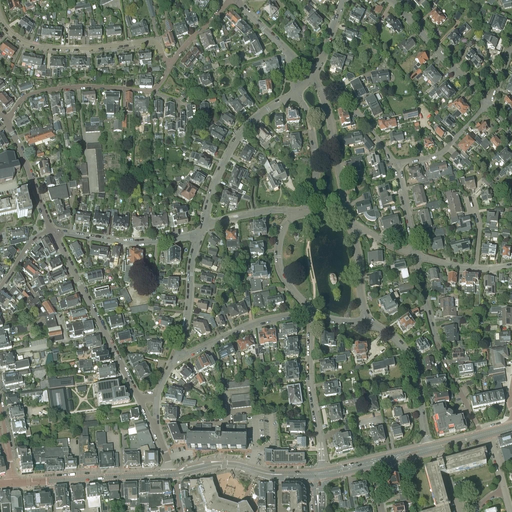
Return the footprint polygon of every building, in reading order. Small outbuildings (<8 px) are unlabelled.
[(21,9),(20,6),(18,6),(16,0),(11,1),(9,1),(9,2),(8,3),(10,12),(20,10),(19,9),(21,9)] [(36,2),(35,0),(27,0),(29,3),(24,4),(25,8),(27,13),(28,13),(27,11),(35,8),(33,4),(36,2)] [(155,17),(151,1),(150,0),(146,0),(151,18),(155,17)] [(197,0),(195,3),(196,4),(195,7),(199,10),(203,13),(209,4),(205,1),(203,0),(197,0)] [(421,6),(424,9),(428,4),(427,3),(425,1),(425,2),(422,0),(412,0),(419,7),(421,6)] [(511,0),(499,0),(499,1),(502,0),(503,6),(504,5),(504,9),(511,8),(511,4),(511,1),(511,0)] [(273,3),(271,6),(269,4),(263,9),(271,17),(277,11),(276,11),(279,9),(273,3)] [(383,9),(378,6),(375,13),(380,15),(383,9)] [(353,24),(354,21),(359,24),(365,13),(359,9),(357,12),(354,11),(352,15),(352,14),(350,19),(349,22),(353,24)] [(437,11),(436,10),(430,16),(432,18),(432,19),(432,20),(432,21),(432,22),(433,22),(433,23),(434,23),(435,23),(436,23),(439,26),(445,20),(447,18),(444,15),(442,16),(439,13),(441,11),(439,9),(437,11)] [(189,14),(188,11),(184,12),(186,18),(187,21),(186,22),(187,24),(188,24),(190,28),(194,27),(194,26),(198,24),(195,15),(194,12),(189,14)] [(294,21),(296,19),(292,14),(291,15),(287,11),(285,13),(283,15),(285,17),(288,15),(290,17),(290,16),(293,21),(294,21)] [(230,22),(236,16),(233,13),(232,12),(230,14),(229,14),(225,18),(226,18),(223,21),(225,23),(228,20),(230,22)] [(312,13),(310,15),(308,18),(310,20),(307,23),(314,31),(314,30),(316,32),(319,29),(318,27),(322,23),(312,13)] [(369,17),(377,23),(378,20),(372,14),(369,17)] [(393,19),(390,15),(385,20),(388,24),(388,25),(390,27),(394,32),(396,31),(399,34),(403,30),(400,27),(399,25),(398,23),(397,24),(396,22),(395,22),(393,20),(393,19),(392,19),(393,19)] [(492,28),(501,32),(506,20),(497,16),(497,17),(492,15),(491,19),(490,22),(488,26),(492,28)] [(236,16),(230,22),(227,25),(230,27),(231,26),(232,26),(233,25),(235,27),(241,20),(236,16)] [(23,31),(29,24),(26,22),(27,20),(24,19),(23,20),(18,27),(23,31)] [(169,32),(173,30),(170,21),(165,22),(169,32)] [(294,21),(293,21),(291,22),(288,24),(291,27),(285,31),(291,40),(294,38),(295,40),(299,37),(298,36),(300,34),(296,28),(298,27),(294,21)] [(30,22),(29,24),(23,31),(29,35),(34,28),(35,26),(30,22)] [(240,34),(247,26),(242,22),(236,28),(239,31),(238,32),(240,34)] [(94,23),(95,38),(101,38),(101,32),(103,32),(102,27),(100,28),(100,29),(97,29),(96,23),(94,23)] [(142,35),(141,35),(141,36),(148,34),(145,23),(138,25),(139,27),(140,27),(142,35)] [(113,25),(111,26),(109,26),(109,29),(106,29),(107,37),(114,36),(113,28),(113,25)] [(188,34),(185,25),(179,27),(174,29),(177,38),(178,38),(178,39),(182,37),(181,37),(182,37),(182,36),(188,34)] [(240,34),(238,35),(240,37),(241,35),(242,35),(245,37),(248,34),(249,35),(252,32),(251,31),(252,31),(247,26),(240,34)] [(455,46),(462,39),(459,36),(460,35),(461,35),(466,30),(462,26),(457,31),(456,32),(455,31),(448,38),(450,41),(451,42),(451,44),(452,45),(454,45),(455,46)] [(140,27),(139,27),(132,29),(130,29),(132,37),(134,37),(135,37),(141,35),(142,35),(140,27)] [(352,33),(345,31),(343,39),(342,42),(346,43),(347,40),(353,42),(355,43),(357,39),(362,41),(363,36),(361,35),(358,33),(353,30),(352,33)] [(205,35),(211,51),(214,50),(215,52),(219,50),(217,46),(215,46),(211,36),(213,35),(212,32),(210,33),(205,35)] [(482,40),(489,42),(487,46),(491,47),(490,48),(495,50),(498,41),(492,39),(493,36),(488,35),(489,34),(483,32),(482,36),(483,37),(482,40)] [(166,36),(166,38),(163,39),(166,47),(167,49),(171,48),(170,47),(175,46),(172,36),(169,37),(169,34),(166,36)] [(211,51),(205,35),(199,37),(206,53),(211,51)] [(253,47),(259,45),(255,36),(249,39),(248,38),(243,40),(241,41),(243,45),(244,44),(245,45),(249,43),(251,46),(252,45),(253,47)] [(415,46),(410,40),(406,44),(404,41),(398,47),(401,51),(403,48),(407,53),(415,46)] [(5,55),(10,48),(5,44),(0,51),(0,54),(1,55),(2,53),(5,55)] [(259,45),(253,47),(255,52),(252,53),(254,56),(256,55),(256,56),(258,55),(262,53),(263,52),(262,49),(261,49),(259,45)] [(10,48),(5,55),(3,59),(5,60),(8,57),(11,59),(16,52),(10,48)] [(189,54),(199,62),(200,61),(199,60),(202,56),(203,54),(201,49),(196,51),(193,49),(189,54)] [(479,50),(475,55),(472,52),(465,58),(468,61),(469,60),(472,63),(478,58),(481,55),(481,50),(479,50)] [(199,62),(189,54),(185,59),(194,67),(198,62),(199,63),(199,62)] [(343,58),(343,59),(334,57),(331,68),(330,70),(340,74),(344,64),(348,66),(350,60),(352,61),(353,57),(345,54),(344,58),(343,58)] [(413,68),(417,72),(409,78),(412,81),(415,78),(420,74),(422,73),(419,69),(418,69),(423,64),(424,65),(426,63),(425,62),(428,60),(422,54),(415,60),(419,64),(413,68)] [(27,67),(30,56),(29,56),(23,55),(21,64),(25,65),(25,66),(27,67)] [(30,56),(27,67),(34,68),(34,67),(36,58),(33,57),(30,56)] [(36,58),(34,67),(37,67),(36,71),(45,73),(45,70),(45,67),(41,66),(42,59),(36,58)] [(482,63),(478,58),(472,63),(477,69),(481,66),(480,65),(482,63)] [(194,67),(185,59),(179,66),(183,70),(184,67),(190,72),(192,69),(194,67)] [(264,73),(266,73),(267,74),(275,71),(276,73),(280,72),(279,70),(278,65),(279,63),(278,61),(277,61),(276,60),(264,64),(263,62),(261,62),(252,65),(253,69),(262,66),(263,69),(264,73)] [(203,73),(214,69),(219,68),(217,62),(211,64),(209,65),(201,68),(203,73)] [(424,74),(423,76),(425,78),(426,78),(428,81),(436,74),(436,73),(436,72),(435,71),(434,71),(431,68),(424,74)] [(371,73),(373,84),(390,81),(388,70),(371,73)] [(348,81),(355,78),(353,75),(347,73),(346,76),(348,81)] [(430,84),(432,87),(426,92),(428,95),(431,92),(436,88),(437,87),(435,85),(441,79),(439,76),(439,75),(438,74),(437,74),(436,74),(428,81),(431,84),(430,84)] [(139,79),(139,88),(151,88),(152,80),(152,77),(151,77),(147,77),(147,75),(140,75),(139,79)] [(213,88),(212,85),(211,82),(213,81),(212,79),(211,80),(210,78),(209,75),(199,79),(197,80),(199,85),(201,84),(203,89),(210,86),(211,89),(213,88)] [(361,85),(360,83),(359,80),(358,80),(350,84),(352,89),(361,85)] [(5,81),(0,85),(0,91),(5,87),(8,85),(5,81)] [(20,93),(32,89),(31,87),(34,86),(33,82),(30,83),(30,84),(18,88),(20,93)] [(271,87),(270,83),(266,83),(259,85),(260,90),(262,90),(263,94),(267,93),(267,95),(272,94),(271,87)] [(439,90),(436,88),(431,92),(434,95),(435,94),(440,99),(443,95),(444,96),(450,89),(446,84),(439,90)] [(363,90),(361,85),(352,89),(355,94),(363,90)] [(238,101),(245,110),(248,108),(250,108),(253,106),(244,94),(247,92),(245,90),(243,88),(241,87),(238,90),(240,93),(239,94),(241,98),(238,101)] [(365,89),(363,90),(355,94),(358,100),(367,96),(366,96),(368,95),(365,89)] [(450,89),(444,96),(442,99),(446,103),(448,101),(455,95),(455,93),(454,91),(452,91),(450,89)] [(106,106),(118,107),(118,101),(119,101),(119,95),(114,95),(114,92),(109,92),(109,95),(105,94),(105,100),(106,100),(106,101),(104,101),(104,106),(106,106)] [(6,110),(13,104),(9,100),(4,93),(1,96),(0,95),(0,102),(2,105),(6,110)] [(67,109),(66,109),(66,112),(70,112),(70,114),(72,114),(76,114),(76,108),(75,108),(73,93),(69,94),(71,106),(70,106),(70,109),(67,109)] [(122,112),(125,112),(129,112),(129,111),(130,111),(130,110),(130,105),(132,105),(132,94),(125,94),(125,109),(122,109),(122,112)] [(61,115),(62,118),(65,117),(64,115),(63,102),(60,102),(59,99),(60,99),(60,96),(59,96),(59,95),(55,96),(55,103),(56,103),(57,110),(59,110),(60,115),(61,115)] [(55,103),(55,96),(50,96),(53,116),(60,115),(59,110),(57,110),(56,103),(55,103)] [(368,107),(379,101),(376,96),(374,96),(365,101),(368,107)] [(134,97),(134,99),(134,108),(138,109),(138,113),(148,113),(148,99),(145,99),(145,97),(134,97)] [(43,105),(41,99),(33,101),(35,106),(37,106),(38,109),(41,109),(40,105),(43,105)] [(245,110),(238,101),(234,104),(231,100),(227,102),(226,100),(225,101),(223,99),(221,100),(223,102),(226,106),(229,105),(235,113),(235,112),(238,115),(241,113),(242,115),(246,112),(245,110)] [(35,106),(33,101),(33,100),(29,101),(31,111),(36,110),(35,110),(38,109),(37,106),(35,106)] [(464,104),(463,103),(461,100),(458,102),(457,102),(452,106),(454,109),(455,108),(457,111),(464,104)] [(379,101),(368,107),(371,113),(380,108),(381,107),(379,101)] [(464,104),(457,111),(451,116),(453,118),(455,116),(458,119),(462,115),(463,116),(466,113),(467,114),(470,111),(469,110),(469,109),(464,104)] [(208,105),(199,105),(200,118),(209,117),(208,105)] [(118,107),(106,106),(106,115),(105,115),(105,118),(110,118),(110,117),(113,117),(113,116),(117,116),(118,115),(118,112),(118,107)] [(340,121),(351,118),(350,117),(349,118),(347,114),(346,114),(345,111),(344,111),(343,108),(339,109),(340,112),(338,113),(340,121)] [(383,114),(380,108),(371,113),(374,118),(383,114)] [(292,111),(287,112),(286,112),(287,117),(286,118),(287,125),(294,124),(294,126),(299,125),(299,123),(300,122),(300,120),(298,119),(298,114),(296,113),(293,114),(292,111)] [(418,118),(417,111),(403,115),(404,121),(418,118)] [(186,117),(184,117),(184,114),(180,114),(180,121),(178,121),(176,123),(176,124),(176,131),(179,131),(179,133),(184,133),(184,125),(187,125),(186,117)] [(227,115),(225,118),(221,115),(218,120),(218,122),(222,125),(224,122),(231,127),(231,126),(232,127),(234,125),(234,124),(233,124),(235,120),(227,115)] [(445,124),(451,130),(455,124),(453,122),(455,120),(449,115),(447,118),(447,117),(442,122),(444,125),(445,124)] [(26,116),(14,121),(17,128),(23,126),(24,126),(26,126),(26,125),(30,123),(29,120),(28,121),(26,116)] [(285,126),(283,126),(282,117),(275,118),(277,128),(282,127),(283,133),(283,134),(286,133),(285,126)] [(354,122),(351,118),(340,121),(342,129),(351,127),(355,125),(354,122)] [(398,121),(395,121),(395,119),(384,122),(379,123),(379,124),(377,124),(378,127),(378,128),(380,127),(399,123),(398,121)] [(62,122),(53,124),(52,125),(54,132),(64,130),(62,122)] [(122,129),(122,122),(113,122),(114,132),(122,132),(122,129)] [(399,123),(380,127),(381,132),(384,131),(385,132),(390,131),(390,129),(397,127),(396,125),(399,124),(399,123)] [(478,134),(480,136),(488,129),(483,124),(481,126),(480,125),(476,128),(477,129),(475,130),(475,131),(473,133),(476,136),(478,134)] [(39,133),(41,141),(49,139),(50,140),(51,141),(52,141),(53,141),(54,140),(54,139),(55,138),(54,137),(51,126),(47,128),(47,129),(43,131),(41,127),(33,130),(34,133),(35,133),(37,133),(38,134),(39,133)] [(224,130),(223,132),(213,126),(208,135),(221,143),(224,138),(226,134),(227,132),(224,130)] [(441,138),(446,133),(440,127),(440,128),(438,126),(434,130),(436,132),(435,133),(441,138)] [(256,136),(259,139),(258,140),(262,144),(264,142),(265,142),(267,140),(268,141),(271,138),(270,137),(270,136),(263,129),(256,136)] [(35,133),(34,133),(23,137),(25,141),(26,140),(28,146),(29,146),(29,147),(30,147),(30,148),(31,148),(32,148),(33,147),(34,147),(34,146),(34,145),(34,144),(41,141),(39,133),(38,134),(37,133),(35,133)] [(284,144),(282,144),(282,147),(285,146),(285,147),(290,146),(291,145),(301,144),(301,142),(300,142),(299,135),(289,137),(289,133),(286,133),(283,134),(284,138),(288,137),(289,140),(290,140),(290,143),(284,144)] [(374,147),(369,141),(365,136),(362,137),(361,133),(348,136),(348,138),(343,139),(344,146),(359,143),(359,144),(363,143),(365,145),(364,145),(368,151),(374,147)] [(430,139),(430,137),(427,138),(427,140),(424,141),(426,148),(433,146),(431,139),(430,139)] [(483,143),(480,146),(485,151),(490,146),(492,148),(493,146),(496,149),(501,145),(495,138),(494,137),(491,139),(493,141),(491,142),(491,141),(489,143),(486,140),(483,143)] [(463,143),(471,150),(474,147),(472,146),(474,144),(468,138),(463,143)] [(206,156),(207,154),(212,156),(214,156),(217,149),(209,146),(210,145),(196,139),(195,142),(203,145),(202,146),(204,147),(202,152),(201,154),(206,156)] [(81,142),(69,144),(70,147),(70,150),(75,149),(74,148),(82,146),(81,142)] [(471,150),(463,143),(458,148),(462,151),(460,153),(461,154),(467,159),(469,157),(465,153),(467,152),(468,153),(471,150)] [(301,146),(301,144),(291,145),(292,154),(298,153),(297,151),(299,151),(300,150),(301,150),(300,146),(301,146)] [(243,153),(251,157),(253,154),(255,155),(256,153),(247,147),(243,153)] [(500,155),(498,153),(493,157),(498,163),(501,161),(504,165),(511,157),(511,156),(506,150),(500,155)] [(251,157),(243,153),(240,159),(248,163),(251,157)] [(472,164),(467,159),(461,154),(459,157),(455,153),(450,159),(453,162),(453,163),(457,167),(456,167),(458,170),(462,166),(460,165),(463,162),(469,168),(472,164)] [(14,177),(13,173),(19,172),(18,164),(16,165),(14,154),(0,157),(0,183),(13,181),(12,177),(14,177)] [(208,165),(209,162),(204,160),(204,159),(201,158),(202,156),(199,155),(196,161),(199,162),(198,165),(207,169),(207,168),(209,169),(210,165),(208,165)] [(374,167),(384,165),(383,161),(380,162),(378,157),(376,158),(375,156),(367,158),(368,162),(370,161),(372,168),(374,167)] [(353,159),(354,163),(354,164),(348,165),(351,177),(362,174),(359,163),(362,162),(361,157),(353,159)] [(267,161),(266,158),(262,166),(264,167),(270,178),(267,179),(269,183),(267,184),(269,187),(269,188),(270,191),(273,191),(278,189),(277,187),(280,185),(279,183),(268,161),(267,161)] [(274,158),(268,161),(279,183),(281,182),(281,181),(282,181),(283,182),(286,180),(286,179),(287,179),(280,166),(277,168),(275,165),(276,164),(275,162),(275,161),(274,158)] [(40,171),(49,169),(46,159),(41,160),(41,164),(38,165),(40,171)] [(440,178),(437,166),(437,164),(432,165),(432,167),(429,168),(430,173),(427,173),(429,180),(429,182),(430,184),(433,183),(432,180),(440,178)] [(446,164),(437,166),(440,178),(448,176),(449,178),(448,178),(450,183),(455,182),(454,178),(451,169),(447,170),(446,164)] [(374,167),(376,174),(373,174),(374,179),(382,177),(382,178),(386,177),(383,169),(385,168),(384,165),(374,167)] [(511,173),(511,166),(509,169),(507,167),(501,172),(504,175),(507,172),(509,173),(511,172),(511,173)] [(235,168),(232,175),(241,179),(244,172),(235,168)] [(424,178),(422,170),(419,171),(418,168),(409,171),(411,180),(416,179),(417,180),(424,178)] [(49,169),(40,171),(41,177),(50,175),(49,169)] [(185,181),(190,184),(192,185),(193,184),(195,185),(195,184),(199,187),(201,184),(202,184),(204,180),(205,178),(201,175),(200,177),(195,174),(192,177),(190,179),(187,177),(185,180),(185,181)] [(233,176),(229,184),(232,186),(231,189),(233,190),(237,192),(236,193),(237,193),(245,196),(246,193),(238,190),(240,184),(239,184),(241,179),(232,175),(233,176)] [(56,177),(53,178),(44,180),(46,188),(54,186),(53,180),(55,179),(55,180),(58,180),(59,183),(60,188),(65,187),(64,182),(61,183),(60,179),(61,179),(60,176),(56,177)] [(466,189),(470,188),(470,190),(476,188),(473,179),(465,181),(464,178),(460,179),(462,187),(461,185),(465,184),(466,189)] [(196,192),(188,187),(187,188),(180,184),(178,187),(182,190),(178,196),(181,197),(189,202),(191,199),(192,200),(193,198),(192,197),(196,192)] [(380,198),(386,196),(385,194),(391,192),(389,186),(385,187),(384,184),(377,186),(378,189),(380,198)] [(504,196),(510,190),(506,186),(499,192),(504,196)] [(68,198),(66,187),(47,191),(51,202),(68,200),(68,198)] [(414,198),(424,196),(422,187),(412,189),(414,198)] [(232,193),(232,191),(225,188),(220,205),(221,205),(221,207),(224,208),(225,206),(227,207),(229,203),(232,193)] [(236,193),(232,191),(232,193),(229,203),(237,205),(239,198),(234,197),(234,195),(236,195),(237,193),(236,193)] [(450,206),(460,204),(457,194),(455,194),(454,191),(451,192),(444,193),(445,197),(448,197),(450,206)] [(490,195),(492,195),(491,192),(480,194),(483,203),(492,201),(490,195)] [(0,216),(17,213),(18,219),(31,216),(27,197),(26,197),(25,195),(27,195),(26,193),(13,196),(14,201),(0,204),(0,216)] [(376,219),(374,212),(374,210),(371,211),(371,210),(371,209),(371,208),(371,206),(371,205),(370,205),(370,204),(372,204),(370,195),(369,193),(363,195),(365,203),(356,205),(358,214),(363,213),(364,214),(367,214),(367,215),(367,216),(368,216),(368,217),(369,217),(369,218),(370,218),(371,218),(372,218),(373,218),(374,218),(375,220),(376,220),(376,219)] [(387,199),(386,196),(380,198),(382,207),(383,210),(387,209),(390,208),(389,205),(394,204),(392,198),(387,199)] [(426,204),(424,196),(414,198),(416,207),(426,204)] [(501,206),(504,202),(508,199),(505,196),(498,202),(501,206)] [(56,211),(63,208),(60,202),(53,203),(56,211)] [(460,204),(450,206),(452,216),(450,216),(451,220),(458,218),(457,215),(464,213),(463,209),(461,209),(460,204)] [(172,220),(185,217),(185,214),(186,214),(185,209),(179,210),(179,207),(178,207),(177,205),(173,205),(174,207),(171,208),(171,211),(173,211),(176,210),(177,218),(172,219),(172,220)] [(64,213),(63,208),(56,211),(58,217),(57,218),(58,222),(70,218),(69,216),(70,216),(69,211),(64,213)] [(83,211),(83,214),(81,223),(89,225),(90,216),(85,215),(86,211),(85,211),(86,208),(84,208),(83,211)] [(391,208),(390,208),(387,209),(389,218),(392,228),(400,226),(399,226),(401,225),(400,221),(398,221),(397,216),(397,217),(393,218),(391,208)] [(100,228),(101,217),(98,216),(98,214),(98,211),(95,210),(94,213),(93,225),(96,225),(96,226),(96,228),(100,228)] [(101,217),(100,228),(104,229),(104,227),(107,227),(109,216),(111,217),(112,211),(107,210),(106,215),(105,217),(101,217)] [(143,219),(139,220),(140,231),(144,231),(144,229),(147,229),(147,217),(149,217),(149,210),(146,210),(146,213),(143,213),(144,217),(143,217),(143,219)] [(428,211),(418,213),(420,221),(430,219),(433,218),(431,213),(428,214),(428,211)] [(159,218),(160,230),(164,229),(164,227),(167,227),(166,215),(165,215),(165,212),(162,212),(163,215),(162,215),(163,218),(159,218)] [(488,220),(498,220),(498,213),(489,212),(488,220)] [(120,230),(121,220),(117,219),(117,214),(117,213),(114,213),(114,214),(112,228),(115,229),(116,230),(119,231),(119,230),(120,230)] [(160,230),(159,218),(155,218),(154,216),(154,213),(151,214),(151,216),(152,228),(155,228),(156,228),(156,230),(160,230)] [(76,214),(75,222),(81,223),(83,214),(81,214),(81,215),(76,214)] [(121,220),(120,230),(120,231),(123,231),(124,229),(127,230),(128,218),(128,214),(125,214),(125,218),(124,220),(121,220)] [(185,218),(185,217),(172,220),(173,223),(174,227),(177,227),(187,226),(185,218)] [(392,228),(389,218),(381,220),(382,220),(380,221),(381,227),(383,227),(384,230),(392,228)] [(430,219),(420,221),(422,230),(432,227),(430,219)] [(468,219),(464,220),(459,221),(460,228),(457,228),(458,234),(471,230),(468,219)] [(498,220),(488,220),(488,223),(486,223),(486,227),(485,227),(485,232),(489,232),(490,230),(498,231),(498,228),(496,228),(496,224),(497,224),(498,220)] [(262,236),(266,236),(267,235),(267,231),(266,231),(265,225),(266,225),(266,223),(265,222),(263,222),(262,223),(251,224),(252,231),(254,231),(255,238),(260,238),(260,235),(262,235),(262,236)] [(25,239),(25,238),(26,238),(27,238),(28,230),(25,230),(24,229),(20,230),(11,231),(11,229),(6,230),(10,247),(10,246),(10,247),(26,243),(25,243),(25,239)] [(434,231),(436,239),(430,241),(433,251),(443,249),(440,238),(440,239),(439,237),(444,236),(443,229),(437,230),(434,231)] [(227,247),(234,247),(233,241),(236,241),(236,232),(232,232),(232,234),(226,234),(227,241),(227,247)] [(217,250),(217,249),(215,247),(221,240),(218,235),(214,239),(212,238),(208,243),(211,245),(210,250),(208,255),(216,257),(217,252),(217,251),(217,250)] [(47,248),(42,250),(46,259),(50,257),(50,256),(56,253),(51,245),(49,239),(48,239),(47,239),(44,240),(47,248)] [(459,243),(462,252),(465,251),(465,252),(470,251),(469,247),(470,246),(469,240),(459,243)] [(462,252),(459,243),(450,245),(451,251),(453,250),(454,255),(459,254),(459,253),(462,252)] [(79,244),(78,244),(77,244),(69,248),(72,254),(81,250),(80,248),(81,247),(81,246),(80,244),(79,244)] [(259,256),(259,257),(263,256),(264,255),(263,250),(264,250),(265,248),(264,245),(263,244),(250,246),(251,259),(257,258),(256,256),(259,256)] [(503,249),(502,259),(509,260),(509,259),(511,259),(511,255),(510,255),(510,250),(506,249),(507,244),(503,244),(502,249),(503,249)] [(4,253),(12,258),(15,253),(8,248),(7,251),(3,248),(0,248),(0,252),(3,252),(4,253)] [(31,255),(29,256),(36,263),(38,260),(39,261),(44,256),(42,255),(43,254),(42,253),(42,252),(41,251),(42,251),(39,248),(37,248),(30,255),(31,255)] [(98,258),(99,249),(90,248),(89,257),(98,258)] [(99,249),(98,258),(106,259),(108,250),(99,249)] [(111,266),(112,264),(113,265),(114,259),(118,260),(119,255),(121,255),(121,251),(119,251),(119,250),(113,249),(111,259),(110,258),(109,264),(109,266),(111,266)] [(81,250),(72,254),(76,260),(77,262),(80,260),(80,258),(84,256),(81,250)] [(127,267),(132,266),(137,266),(137,268),(142,268),(142,254),(137,254),(137,252),(129,252),(129,260),(127,260),(127,262),(127,267)] [(12,258),(4,253),(3,255),(4,255),(2,258),(9,263),(12,258)] [(368,259),(369,264),(382,263),(381,253),(369,254),(369,259),(368,259)] [(202,265),(211,269),(211,270),(216,272),(217,268),(215,267),(217,262),(221,264),(222,261),(212,257),(211,262),(204,259),(202,265)] [(48,264),(48,265),(52,272),(62,267),(58,259),(48,264)] [(403,280),(409,278),(406,266),(405,266),(404,261),(393,264),(394,266),(390,267),(391,273),(401,271),(402,279),(403,280)] [(24,266),(38,278),(41,277),(38,274),(39,274),(37,272),(38,271),(27,262),(24,266)] [(250,280),(252,293),(262,291),(260,279),(269,278),(270,277),(269,273),(266,273),(265,267),(264,267),(263,265),(263,264),(261,265),(256,266),(257,267),(247,268),(248,272),(247,272),(248,276),(253,275),(254,280),(250,280)] [(38,278),(24,266),(21,269),(25,273),(32,278),(33,280),(38,278)] [(125,272),(125,273),(123,282),(129,284),(132,270),(132,266),(127,267),(125,267),(125,272)] [(48,281),(65,273),(63,269),(46,277),(48,281)] [(437,270),(433,271),(434,278),(436,277),(436,278),(439,278),(439,280),(440,283),(443,283),(442,274),(438,275),(437,270)] [(87,280),(104,276),(103,271),(86,274),(86,275),(84,275),(85,279),(87,279),(87,280)] [(434,278),(433,271),(428,272),(429,282),(435,281),(436,284),(440,283),(439,280),(439,278),(436,278),(436,277),(434,278)] [(65,273),(48,281),(46,281),(47,285),(49,284),(62,279),(67,277),(65,273)] [(369,277),(370,288),(379,287),(378,278),(381,278),(381,273),(373,273),(374,276),(369,277)] [(202,275),(201,281),(211,284),(213,278),(215,278),(216,277),(206,274),(206,275),(202,275)] [(22,287),(25,285),(19,276),(18,275),(16,276),(16,278),(16,279),(13,281),(13,283),(16,288),(19,287),(19,288),(22,287)] [(448,284),(451,284),(451,287),(455,287),(455,285),(456,285),(456,275),(449,275),(448,284)] [(105,281),(104,276),(87,280),(88,285),(105,281)] [(468,276),(463,276),(463,281),(461,281),(461,282),(460,282),(459,285),(461,285),(461,286),(464,286),(464,294),(475,294),(475,285),(479,285),(479,281),(478,281),(478,276),(473,276),(473,277),(468,277),(468,276)] [(487,295),(489,295),(495,295),(495,278),(485,278),(485,289),(487,289),(487,295)] [(37,288),(44,284),(41,279),(34,282),(37,288)] [(177,281),(162,281),(162,285),(168,286),(168,290),(172,291),(172,293),(177,293),(177,281)] [(58,292),(71,288),(70,286),(71,285),(70,282),(69,283),(63,285),(56,287),(58,292)] [(440,283),(436,284),(432,284),(432,295),(443,295),(446,295),(445,292),(445,289),(443,289),(443,287),(440,287),(440,283)] [(398,287),(400,292),(399,292),(400,295),(414,291),(413,284),(398,287)] [(202,289),(201,295),(211,297),(211,294),(214,295),(215,287),(209,286),(209,290),(202,289)] [(26,300),(22,295),(18,291),(14,287),(7,293),(20,305),(23,303),(29,311),(34,310),(28,302),(26,303),(25,302),(26,300)] [(95,296),(95,295),(107,292),(115,289),(115,287),(107,288),(107,287),(96,290),(96,289),(93,289),(94,290),(92,291),(93,294),(94,294),(94,296),(95,296)] [(71,288),(58,292),(59,297),(66,295),(73,293),(74,292),(73,289),(71,289),(71,288)] [(269,291),(262,292),(265,307),(268,306),(268,307),(279,305),(280,306),(283,305),(283,304),(284,304),(282,297),(273,299),(273,298),(271,299),(271,300),(270,300),(269,296),(269,291)] [(15,303),(12,300),(1,292),(0,293),(0,297),(5,301),(4,302),(9,305),(12,308),(15,303)] [(23,293),(22,295),(26,300),(30,297),(25,292),(23,293)] [(265,307),(262,292),(252,294),(255,310),(265,308),(265,307)] [(399,298),(398,297),(396,293),(391,295),(392,297),(384,301),(383,299),(378,301),(379,303),(378,303),(381,309),(383,308),(386,315),(388,314),(389,317),(398,313),(397,310),(398,309),(395,304),(394,304),(393,303),(396,301),(395,299),(399,298)] [(443,309),(453,308),(453,300),(458,299),(458,295),(450,295),(450,300),(438,300),(439,304),(440,304),(440,309),(443,309)] [(60,306),(79,301),(78,296),(65,300),(65,302),(62,303),(59,304),(60,306)] [(164,302),(163,306),(174,307),(175,306),(176,304),(174,302),(175,299),(165,298),(165,296),(161,296),(160,302),(164,302)] [(31,297),(26,300),(25,302),(26,303),(28,302),(34,310),(36,319),(44,317),(44,318),(49,316),(42,305),(41,305),(39,302),(38,299),(37,298),(33,301),(31,297)] [(250,304),(249,297),(244,299),(245,303),(244,304),(236,307),(239,316),(240,317),(248,314),(245,307),(250,304)] [(212,301),(205,300),(204,303),(199,302),(198,310),(207,311),(207,308),(211,309),(212,301)] [(79,301),(60,306),(61,310),(67,308),(67,309),(80,306),(79,301)] [(5,311),(7,308),(9,305),(4,302),(2,304),(3,305),(0,308),(5,311)] [(50,302),(42,305),(49,316),(53,315),(57,314),(52,305),(51,304),(50,302)] [(122,305),(116,306),(102,309),(103,314),(117,311),(117,310),(123,309),(122,305)] [(239,316),(236,307),(236,305),(226,309),(225,305),(220,307),(223,313),(229,311),(232,319),(239,316)] [(502,318),(511,317),(511,315),(511,313),(511,312),(511,309),(508,309),(508,306),(498,306),(499,308),(492,308),(492,312),(491,312),(491,313),(498,313),(502,312),(502,318)] [(456,308),(453,308),(443,309),(443,318),(453,318),(453,321),(459,321),(461,321),(461,317),(456,317),(456,308)] [(71,317),(86,314),(84,309),(70,313),(71,317)] [(223,313),(217,316),(218,320),(216,321),(219,329),(225,327),(223,323),(227,321),(223,313)] [(71,317),(69,318),(70,323),(72,322),(73,322),(87,319),(86,314),(71,317)] [(198,333),(212,316),(204,314),(203,321),(202,322),(195,321),(194,329),(194,330),(198,333)] [(49,316),(44,318),(46,324),(55,321),(53,315),(49,316)] [(128,318),(124,319),(123,315),(119,316),(108,318),(108,319),(107,319),(107,320),(107,323),(108,323),(109,323),(111,330),(122,327),(122,329),(126,328),(125,324),(124,323),(128,322),(128,318)] [(212,316),(198,333),(202,336),(203,336),(210,333),(207,327),(209,325),(211,324),(213,329),(217,328),(214,323),(212,316)] [(403,333),(411,328),(411,329),(415,326),(408,316),(397,324),(403,333)] [(7,327),(8,329),(9,333),(5,334),(6,338),(12,337),(47,330),(46,324),(44,318),(44,317),(36,319),(25,322),(25,323),(11,326),(7,327)] [(162,318),(162,317),(159,317),(158,320),(161,321),(160,326),(166,328),(165,330),(169,331),(172,320),(162,318)] [(511,317),(502,318),(499,319),(499,321),(502,321),(502,327),(511,326),(511,317)] [(55,321),(46,324),(47,330),(57,328),(55,321)] [(459,321),(453,321),(453,327),(445,327),(445,336),(446,336),(457,335),(456,328),(459,328),(459,321)] [(82,334),(81,325),(80,323),(65,326),(66,330),(68,329),(69,332),(73,332),(74,335),(73,335),(72,336),(73,338),(74,338),(83,337),(82,334)] [(91,323),(81,325),(82,334),(93,332),(91,323)] [(279,340),(280,340),(282,340),(282,338),(288,337),(288,336),(297,335),(296,331),(298,331),(299,330),(299,327),(298,327),(298,326),(296,326),(283,328),(283,330),(278,331),(279,340)] [(8,329),(4,330),(4,331),(0,331),(0,339),(6,338),(5,334),(9,333),(8,329)] [(133,336),(136,336),(136,333),(132,334),(131,330),(128,331),(128,332),(117,335),(115,336),(116,339),(118,339),(118,340),(133,336)] [(270,332),(267,333),(269,346),(273,345),(273,348),(277,347),(276,343),(277,343),(275,331),(273,332),(272,331),(271,331),(270,332)] [(61,332),(48,334),(50,343),(62,341),(61,332)] [(269,346),(267,333),(267,332),(262,332),(262,333),(260,333),(259,334),(261,345),(258,346),(258,349),(259,355),(263,355),(262,349),(264,349),(264,348),(269,347),(269,346)] [(424,339),(417,343),(416,345),(417,346),(414,348),(418,353),(420,352),(421,353),(423,353),(430,349),(427,344),(427,343),(429,342),(427,339),(430,338),(428,332),(422,336),(424,339)] [(133,336),(118,340),(119,345),(130,342),(131,344),(134,343),(133,339),(142,336),(142,334),(139,335),(136,336),(133,336)] [(496,341),(495,341),(495,347),(503,346),(503,343),(510,343),(510,334),(496,334),(496,341)] [(329,336),(329,335),(322,335),(322,346),(329,346),(329,347),(335,347),(335,343),(333,343),(333,336),(329,336)] [(457,335),(446,336),(447,344),(458,343),(459,343),(460,350),(466,350),(466,346),(462,346),(462,342),(458,342),(458,335),(457,335)] [(82,344),(99,341),(98,336),(90,337),(90,338),(84,339),(85,340),(82,341),(82,344)] [(6,338),(0,339),(0,346),(1,347),(10,345),(11,345),(11,343),(13,342),(12,337),(6,338)] [(244,340),(249,352),(253,350),(252,348),(255,346),(251,337),(247,339),(246,339),(245,339),(244,340)] [(249,352),(244,340),(243,340),(242,340),(241,341),(237,343),(242,352),(244,351),(245,353),(249,352)] [(284,350),(299,349),(299,344),(298,344),(297,340),(285,341),(283,341),(284,350)] [(150,343),(147,343),(147,347),(148,347),(147,351),(147,354),(147,355),(149,355),(159,355),(159,350),(161,350),(161,345),(160,345),(160,343),(154,342),(154,343),(150,343)] [(356,354),(357,361),(357,364),(362,363),(362,362),(363,362),(363,360),(366,360),(366,356),(367,354),(366,345),(360,346),(359,344),(357,344),(355,346),(352,347),(353,351),(353,352),(354,351),(354,354),(356,354)] [(11,349),(10,345),(1,347),(0,346),(0,351),(1,351),(1,353),(5,353),(5,350),(8,350),(8,349),(11,349)] [(231,345),(224,349),(228,357),(230,360),(231,366),(234,366),(233,363),(234,362),(232,356),(235,354),(231,345)] [(506,383),(504,373),(504,369),(505,369),(503,359),(508,359),(506,348),(490,351),(493,367),(487,368),(489,376),(492,375),(496,392),(502,391),(501,384),(506,383)] [(93,358),(107,355),(107,353),(106,353),(105,349),(101,350),(95,351),(91,351),(92,356),(93,358)] [(228,357),(224,349),(220,351),(221,353),(219,354),(221,359),(220,360),(222,369),(223,369),(225,369),(223,363),(229,361),(228,358),(228,357)] [(284,350),(284,354),(284,358),(281,358),(282,362),(287,362),(287,358),(299,357),(298,354),(300,353),(299,349),(284,350)] [(467,356),(463,356),(463,351),(453,352),(453,360),(460,359),(460,363),(469,362),(469,358),(467,358),(467,356)] [(336,365),(334,366),(333,364),(346,362),(346,358),(350,358),(349,352),(343,353),(344,356),(336,357),(336,360),(335,360),(335,359),(328,361),(328,362),(325,362),(325,363),(320,364),(321,368),(320,368),(320,373),(334,371),(337,371),(336,365)] [(29,369),(27,362),(17,365),(15,355),(12,356),(12,354),(0,356),(0,368),(0,370),(5,368),(6,371),(10,371),(15,370),(15,372),(29,369)] [(108,357),(107,355),(93,358),(93,360),(95,359),(96,364),(99,363),(110,362),(109,357),(108,357)] [(140,367),(138,362),(143,360),(142,356),(136,355),(127,356),(130,362),(130,361),(133,368),(134,370),(137,376),(138,376),(141,381),(144,379),(144,378),(149,375),(148,372),(149,371),(148,367),(146,368),(144,365),(140,367)] [(202,359),(208,371),(211,370),(210,369),(216,366),(212,358),(210,359),(209,357),(206,358),(202,359)] [(427,373),(435,371),(433,358),(425,360),(427,373)] [(208,371),(202,359),(198,361),(198,362),(194,364),(196,367),(195,367),(198,374),(203,371),(204,373),(208,371)] [(374,372),(387,370),(388,370),(387,368),(395,366),(393,360),(386,361),(386,362),(372,365),(374,372)] [(79,362),(78,362),(79,370),(82,369),(83,374),(93,372),(92,367),(87,368),(85,361),(79,362)] [(467,366),(468,371),(467,372),(464,372),(464,374),(464,377),(468,376),(474,375),(476,375),(475,368),(487,366),(486,362),(474,363),(475,367),(472,367),(472,365),(467,366)] [(285,374),(298,372),(298,370),(300,370),(299,365),(296,365),(296,364),(293,364),(284,365),(281,366),(282,369),(285,369),(285,374)] [(464,374),(464,372),(467,372),(468,371),(467,366),(464,366),(463,364),(458,365),(459,367),(458,367),(456,368),(456,371),(459,371),(459,377),(464,377),(464,374)] [(35,381),(44,379),(48,379),(50,378),(49,367),(33,370),(35,381)] [(180,376),(184,379),(183,380),(186,382),(188,385),(195,377),(186,369),(183,372),(183,373),(180,376)] [(3,383),(20,379),(20,377),(30,376),(29,371),(16,373),(13,373),(7,374),(8,376),(2,377),(3,383)] [(298,372),(285,374),(284,374),(284,378),(283,379),(283,384),(287,383),(286,383),(295,382),(295,381),(299,381),(299,377),(298,372)] [(200,386),(205,383),(201,375),(196,377),(200,386)] [(446,385),(445,377),(434,379),(433,378),(431,378),(431,380),(426,381),(428,388),(430,388),(431,390),(435,390),(436,389),(435,387),(446,385)] [(56,378),(50,378),(48,379),(48,381),(49,389),(73,387),(72,379),(56,380),(56,378)] [(21,379),(20,379),(3,383),(4,388),(5,388),(6,390),(9,389),(10,391),(14,391),(14,390),(17,389),(17,386),(16,387),(16,386),(22,384),(21,379)] [(48,379),(44,379),(44,382),(39,383),(40,388),(32,389),(32,391),(37,390),(37,391),(41,391),(49,389),(48,381),(48,379)] [(177,386),(177,390),(176,390),(176,391),(170,390),(169,396),(167,396),(167,400),(171,401),(171,403),(181,405),(181,404),(183,405),(182,407),(195,409),(196,403),(185,401),(185,402),(182,402),(182,397),(183,397),(184,393),(181,392),(181,391),(184,386),(178,383),(177,385),(177,386)] [(333,384),(324,386),(325,392),(324,393),(324,396),(326,396),(326,397),(337,395),(336,391),(338,390),(337,388),(340,387),(340,383),(333,385),(333,384)] [(112,405),(129,403),(128,396),(126,396),(125,389),(118,390),(117,384),(96,387),(97,399),(101,398),(102,406),(111,404),(112,405)] [(299,387),(282,390),(280,390),(281,393),(288,392),(290,407),(302,405),(301,403),(302,402),(302,401),(302,400),(301,400),(300,393),(301,392),(301,391),(300,390),(299,390),(299,387)] [(41,391),(37,391),(19,394),(20,395),(10,396),(5,396),(6,401),(21,399),(20,398),(26,397),(26,398),(32,397),(42,396),(41,392),(41,391)] [(33,405),(48,403),(47,391),(41,392),(42,396),(32,397),(33,405)] [(385,394),(386,395),(386,397),(389,396),(391,403),(406,401),(405,395),(402,396),(401,391),(389,393),(385,394)] [(502,391),(496,392),(496,395),(498,407),(504,406),(504,404),(505,404),(502,391)] [(453,399),(452,396),(452,393),(433,397),(434,400),(432,401),(432,406),(449,403),(448,400),(453,399)] [(480,411),(476,394),(477,399),(471,400),(473,411),(474,412),(480,411)] [(479,394),(476,394),(480,411),(486,410),(483,397),(480,398),(479,394)] [(498,407),(496,395),(490,396),(492,408),(498,407)] [(379,411),(375,396),(365,398),(369,413),(379,411)] [(490,396),(483,397),(486,410),(492,408),(490,396)] [(354,406),(363,404),(361,397),(353,399),(354,406)] [(170,406),(170,409),(166,409),(165,421),(166,422),(166,424),(175,423),(175,422),(177,422),(177,412),(178,412),(179,406),(170,406)] [(342,421),(342,420),(341,416),(344,415),(343,411),(340,411),(339,406),(328,408),(331,423),(342,421)] [(437,431),(438,437),(444,436),(445,437),(460,433),(460,432),(466,431),(463,418),(455,420),(455,417),(453,418),(449,415),(448,416),(447,415),(446,415),(444,406),(431,409),(433,415),(432,416),(436,431),(437,431)] [(19,409),(8,411),(11,422),(23,420),(21,409),(19,409)] [(394,425),(401,428),(401,427),(405,426),(405,427),(410,426),(409,424),(411,423),(410,420),(408,420),(408,417),(402,419),(402,417),(403,417),(402,412),(397,413),(396,410),(393,410),(395,417),(396,418),(399,417),(401,424),(398,425),(395,423),(394,425)] [(128,423),(128,420),(131,420),(133,420),(134,421),(138,420),(139,419),(137,411),(130,412),(130,415),(127,415),(120,416),(121,424),(128,423)] [(29,420),(10,424),(13,435),(13,438),(14,438),(18,437),(19,437),(18,435),(25,434),(26,437),(31,436),(29,429),(25,430),(24,425),(30,424),(29,420)] [(147,447),(153,445),(145,424),(144,424),(142,421),(142,420),(133,423),(136,437),(140,450),(147,447)] [(295,437),(300,437),(300,434),(305,434),(305,428),(303,428),(304,424),(287,424),(284,424),(284,428),(287,428),(288,428),(288,433),(290,433),(290,437),(295,437)] [(188,437),(188,431),(188,425),(168,427),(174,444),(185,444),(187,444),(188,437)] [(188,437),(187,444),(188,444),(187,448),(211,449),(246,450),(247,436),(245,436),(245,426),(237,426),(236,439),(235,439),(235,426),(222,425),(222,438),(221,438),(221,433),(214,433),(214,432),(211,432),(211,425),(202,425),(202,438),(201,438),(201,425),(195,425),(195,431),(188,431),(188,437)] [(346,434),(346,436),(342,437),(341,435),(336,437),(336,438),(333,439),(334,444),(333,444),(334,446),(335,446),(336,454),(342,453),(342,452),(348,451),(353,450),(351,442),(350,442),(349,440),(351,440),(350,435),(349,433),(352,432),(351,425),(343,426),(345,434),(346,434)] [(401,428),(394,425),(393,427),(391,427),(391,428),(390,428),(391,432),(392,431),(394,440),(396,439),(397,441),(401,440),(400,438),(403,438),(402,433),(401,433),(400,430),(401,428)] [(379,430),(378,426),(375,426),(376,430),(371,432),(370,433),(369,434),(369,436),(371,437),(372,437),(374,444),(375,446),(379,445),(379,443),(385,442),(382,429),(379,430)] [(90,469),(88,444),(87,429),(78,429),(79,457),(82,457),(83,465),(82,465),(83,469),(90,469)] [(102,445),(106,445),(105,433),(95,434),(96,442),(97,442),(99,466),(100,469),(107,468),(107,469),(107,464),(106,464),(105,460),(104,460),(104,458),(103,458),(102,445)] [(140,450),(136,437),(136,436),(128,436),(130,451),(137,451),(140,450)] [(302,437),(300,437),(295,437),(294,440),(298,441),(298,447),(295,447),(295,449),(289,449),(289,453),(292,453),(295,453),(295,449),(298,449),(305,449),(305,445),(306,445),(306,440),(302,440),(302,437)] [(510,454),(505,437),(499,439),(498,440),(500,449),(501,449),(502,456),(510,454)] [(62,452),(64,462),(64,471),(72,470),(76,470),(76,469),(75,461),(76,461),(75,458),(71,458),(71,455),(68,455),(68,453),(68,448),(67,449),(66,439),(57,441),(57,445),(62,445),(62,452)] [(93,444),(88,444),(90,469),(97,468),(97,465),(96,465),(96,452),(94,452),(93,444)] [(106,445),(102,445),(103,458),(104,458),(104,460),(105,460),(106,464),(107,464),(107,469),(114,469),(114,468),(118,468),(117,454),(113,454),(112,445),(106,445)] [(156,455),(153,445),(147,447),(150,453),(150,455),(151,455),(156,455)] [(45,447),(31,449),(31,455),(31,459),(31,460),(34,460),(34,464),(44,463),(44,460),(44,456),(45,452),(45,447)] [(147,447),(140,450),(141,456),(141,459),(144,458),(144,468),(150,467),(150,468),(151,468),(151,455),(150,455),(150,453),(147,447)] [(25,449),(16,450),(17,454),(18,454),(18,455),(17,455),(18,458),(19,458),(20,458),(28,458),(28,455),(31,455),(31,449),(31,448),(25,449)] [(266,466),(271,466),(305,465),(305,455),(289,455),(288,453),(281,453),(281,449),(265,450),(265,453),(265,455),(265,456),(265,464),(266,464),(266,466)] [(131,463),(130,451),(123,451),(124,468),(124,469),(130,468),(129,463),(131,463)] [(137,451),(130,451),(131,463),(129,463),(130,468),(134,468),(139,467),(139,466),(138,466),(138,452),(137,452),(137,451)] [(486,451),(442,463),(437,464),(437,467),(425,470),(436,511),(449,511),(445,494),(451,493),(446,475),(479,466),(486,464),(484,456),(487,456),(486,451)] [(62,452),(45,452),(44,456),(44,460),(44,463),(44,465),(46,465),(46,468),(45,468),(45,473),(63,472),(63,470),(62,462),(64,462),(62,452)] [(511,452),(510,454),(502,456),(506,467),(511,465),(511,452)] [(33,472),(33,467),(33,466),(33,463),(31,463),(30,459),(31,459),(31,455),(28,455),(28,458),(20,458),(20,460),(21,468),(20,468),(21,474),(27,473),(31,472),(31,473),(32,473),(33,472)] [(403,482),(399,483),(398,476),(397,475),(387,477),(386,478),(387,483),(388,487),(387,488),(388,491),(389,494),(399,492),(399,495),(402,495),(402,493),(405,492),(403,488),(404,487),(403,482)] [(189,482),(189,483),(189,494),(189,499),(190,499),(192,506),(202,503),(205,511),(249,511),(245,505),(237,507),(218,501),(211,481),(189,482)] [(158,483),(153,484),(148,484),(149,510),(150,509),(161,507),(161,501),(163,501),(163,497),(163,495),(162,494),(162,483),(161,483),(161,484),(159,484),(158,484),(158,483)] [(167,483),(162,483),(162,494),(163,495),(163,497),(171,496),(169,484),(167,483)] [(189,494),(189,483),(188,483),(182,483),(180,485),(180,494),(187,494),(189,494)] [(368,495),(365,483),(362,484),(361,483),(359,483),(358,484),(359,485),(358,485),(360,496),(365,495),(365,499),(368,498),(368,495)] [(130,499),(130,484),(120,485),(121,498),(124,498),(124,506),(128,505),(127,501),(129,501),(129,499),(130,499)] [(139,484),(130,484),(130,499),(129,499),(129,501),(127,501),(128,505),(129,505),(130,508),(136,508),(136,511),(139,511),(139,505),(139,484)] [(149,510),(148,484),(147,484),(147,485),(145,485),(145,484),(144,484),(140,484),(139,484),(139,505),(148,505),(148,510),(149,510)] [(360,496),(358,485),(357,485),(357,484),(355,484),(354,485),(354,486),(351,487),(353,499),(353,498),(354,501),(357,501),(356,497),(360,496)] [(110,501),(110,506),(113,506),(112,502),(111,502),(111,501),(119,501),(119,496),(118,496),(117,493),(118,493),(117,485),(108,486),(110,501)] [(265,511),(265,485),(259,485),(259,486),(257,487),(255,488),(254,490),(254,493),(255,495),(257,497),(258,497),(258,511),(265,511)] [(265,485),(265,511),(275,511),(275,485),(268,485),(267,485),(267,486),(266,486),(266,485),(265,485)] [(291,506),(291,507),(290,511),(306,511),(307,507),(306,493),(306,492),(306,491),(305,491),(305,490),(305,489),(304,489),(304,488),(303,488),(302,487),(301,486),(300,486),(299,485),(298,485),(297,485),(282,485),(282,494),(282,506),(291,506)] [(86,494),(99,493),(98,487),(97,486),(87,487),(86,489),(86,494)] [(110,501),(108,486),(108,487),(100,487),(99,487),(99,488),(102,511),(110,511),(111,510),(110,506),(110,501)] [(79,511),(84,510),(83,502),(84,502),(82,488),(81,487),(72,488),(71,490),(72,503),(70,503),(70,511),(79,511)] [(338,502),(342,501),(339,489),(335,490),(335,489),(332,489),(332,490),(331,491),(333,498),(337,497),(338,502)] [(35,511),(33,491),(26,492),(27,497),(23,498),(24,511),(35,511)] [(21,511),(20,492),(9,493),(11,511),(21,511)] [(11,511),(9,493),(9,494),(9,493),(8,493),(8,494),(0,494),(0,498),(1,511),(11,511)] [(48,496),(45,496),(45,497),(45,500),(43,500),(43,504),(45,504),(46,509),(45,509),(44,511),(51,511),(51,509),(51,500),(49,500),(49,495),(48,496)] [(171,496),(163,497),(163,501),(161,501),(161,507),(163,507),(172,505),(171,496)] [(68,508),(68,497),(61,498),(62,509),(62,511),(69,511),(69,508),(68,508)] [(354,501),(353,501),(352,497),(349,498),(349,502),(350,510),(351,510),(358,508),(358,505),(355,506),(354,501)] [(189,501),(187,501),(181,502),(183,511),(191,510),(189,501)]
